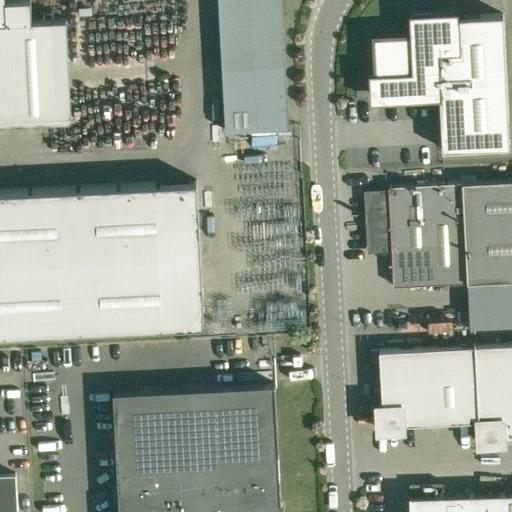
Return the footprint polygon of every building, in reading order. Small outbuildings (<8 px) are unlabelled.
[(0,0),(0,122),(71,119),(66,18),(31,19),(30,0),(0,0)] [(287,126),(280,0),(218,0),(225,129),(287,126)] [(368,70),(370,99),(386,98),(439,96),(442,148),(509,145),(503,13),(458,15),(458,8),(409,10),(410,32),(374,33),(375,70),(368,70)] [(511,177),(388,184),(389,190),(367,191),(370,247),(391,246),(393,284),(511,277),(511,177)] [(0,332),(204,322),(196,179),(0,188),(0,332)] [(283,327),(304,327),(304,304),(282,304),(283,327)] [(511,436),(511,341),(379,348),(382,404),(378,404),(379,428),(403,426),(402,422),(478,418),(479,441),(503,440),(503,437),(511,436)] [(113,389),(119,509),(118,509),(118,511),(281,511),(281,500),(280,500),(274,381),(113,389)] [(0,511),(17,511),(16,472),(0,472),(0,511)] [(503,511),(503,490),(472,491),(472,511),(503,511)] [(511,511),(511,490),(503,490),(503,511),(511,511)] [(472,511),(472,491),(411,493),(411,492),(409,492),(409,511),(472,511)]
